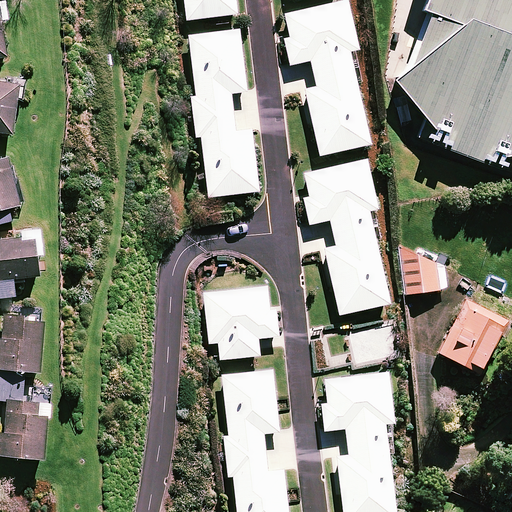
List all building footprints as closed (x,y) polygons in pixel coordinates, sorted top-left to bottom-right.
[(183,0),(186,20),(236,14),(234,0),(183,0)] [(357,49),(345,0),(344,0),(284,14),(289,36),(283,37),(290,65),(311,60),(317,88),(303,91),(319,155),(369,143),(347,52),(357,49)] [(511,0),(430,0),(433,1),(413,47),(389,64),(427,107),(507,144),(511,143),(511,0)] [(246,92),(238,30),(188,36),(195,96),(190,97),(195,137),(200,136),(207,197),(258,191),(251,130),(235,132),(230,93),(246,92)] [(17,78),(0,75),(0,124),(9,125),(17,78)] [(5,147),(0,148),(0,199),(20,193),(5,147)] [(376,209),(365,159),(303,174),(309,196),(303,198),(309,224),(330,219),(336,247),(323,251),(338,315),(389,303),(367,211),(376,209)] [(36,232),(0,232),(0,268),(36,269),(36,232)] [(437,266),(397,248),(402,295),(446,290),(443,266),(437,266)] [(268,311),(266,287),(204,293),(209,343),(218,343),(219,359),(258,355),(257,338),(278,336),(275,310),(268,311)] [(504,320),(466,300),(439,352),(476,372),(504,320)] [(0,360),(38,366),(44,317),(2,311),(0,327),(0,360)] [(398,356),(391,325),(350,334),(356,365),(398,356)] [(279,431),(271,370),(221,376),(228,435),(223,436),(228,476),(233,476),(236,511),(287,511),(283,470),(267,472),(262,433),(279,431)] [(392,423),(387,373),(324,379),(327,403),(321,403),(324,430),(345,428),(349,456),(336,457),(341,511),(393,511),(384,424),(392,423)] [(41,447),(45,409),(33,407),(34,395),(6,392),(0,443),(41,447)]
